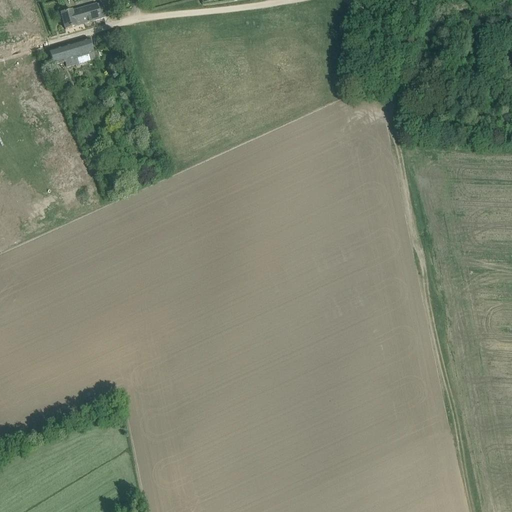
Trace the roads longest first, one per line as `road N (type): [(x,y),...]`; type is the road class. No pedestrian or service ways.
road 1 (track): [(353,0),(388,38),(398,68),(393,141),(474,511)]
road 2 (track): [(125,21),(292,0)]
road 3 (unclassified): [(0,56),(125,21)]
